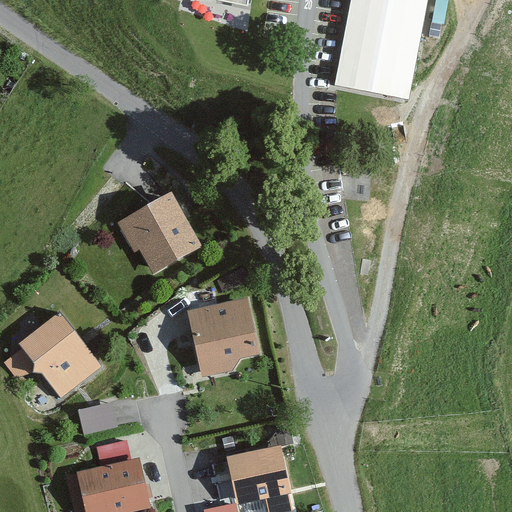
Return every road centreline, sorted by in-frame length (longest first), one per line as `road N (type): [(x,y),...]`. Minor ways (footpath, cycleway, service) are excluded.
road 1 (residential): [(0,13),(179,133),(245,196),(272,249),(328,425)]
road 2 (residential): [(328,425),(352,361),(298,168),(311,0)]
road 3 (track): [(352,361),(376,326),(423,116),(478,0)]
